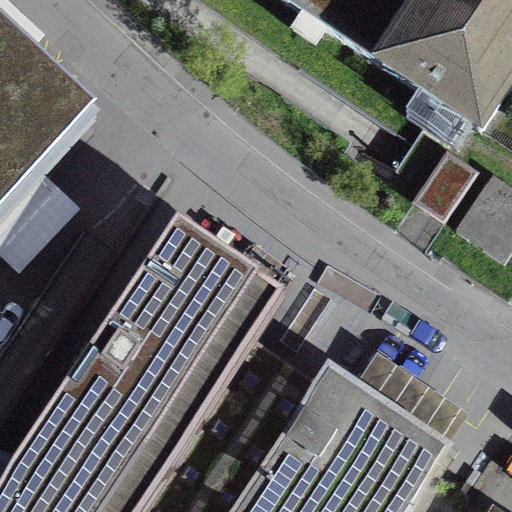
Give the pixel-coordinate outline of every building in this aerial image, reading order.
[(511,0),(277,0),(380,67),(480,134),(511,85),(511,0)] [(0,220),(87,127),(0,46),(0,220)] [(447,157),(414,206),(443,226),(476,177),(447,157)] [(511,255),(511,192),(493,179),(456,234),(504,267),(511,255)] [(174,234),(0,497),(0,511),(244,511),(325,391),(256,346),(283,306),(174,234)] [(444,458),(329,383),(325,391),(244,511),(456,511),(461,504),(466,496),(433,474),(444,458)]
